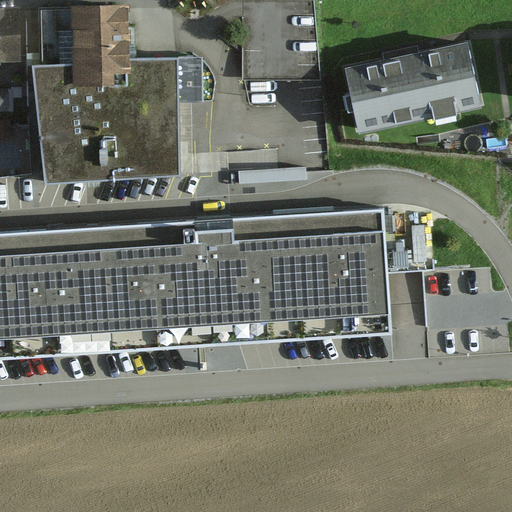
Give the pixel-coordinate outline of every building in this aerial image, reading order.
[(125,0),(74,0),(77,58),(34,60),(48,169),(178,161),(175,53),(128,54),(125,0)] [(329,76),(324,2),(269,6),(275,80),(329,76)] [(18,3),(0,3),(0,50),(19,50),(18,3)] [(349,60),(361,118),(478,94),(465,36),(349,60)] [(11,86),(0,86),(0,104),(12,104),(11,86)] [(0,160),(12,162),(14,118),(0,116),(0,160)] [(0,221),(0,352),(393,329),(385,198),(0,221)]
